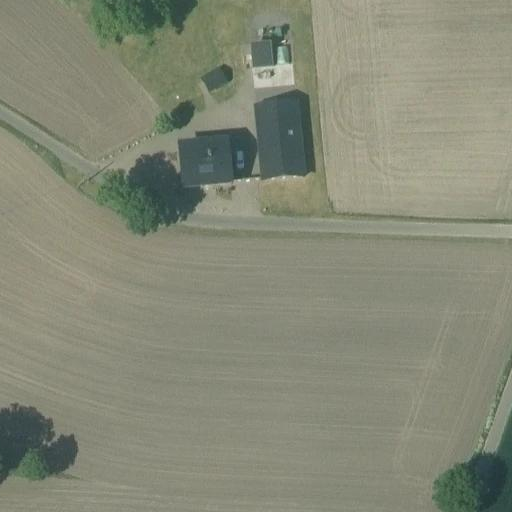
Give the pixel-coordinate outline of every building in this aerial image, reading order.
[(155,21),(132,29),(140,51),(162,44),(155,21)] [(268,69),(266,45),(243,47),(245,71),(268,69)] [(199,82),(207,95),(224,84),(216,71),(199,82)] [(297,107),(257,111),(264,183),(303,180),(297,107)] [(228,147),(180,151),(184,191),(232,186),(228,147)]
